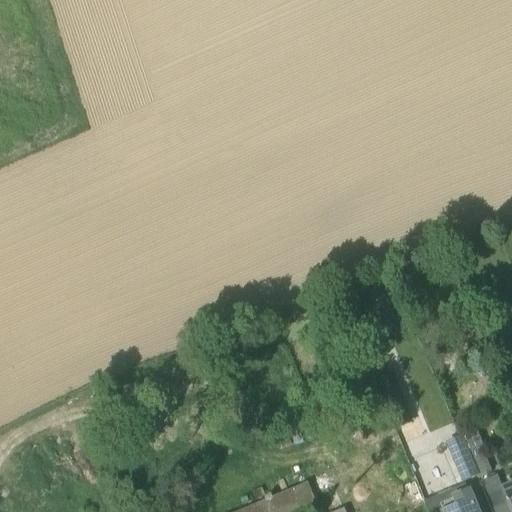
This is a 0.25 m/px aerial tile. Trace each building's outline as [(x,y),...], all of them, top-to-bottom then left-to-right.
[(393,375),(377,381),(387,405),(403,399),(393,375)] [(461,439),(477,477),(491,471),(481,447),(484,446),(478,432),(461,439)] [(477,477),(461,439),(447,445),(452,459),(462,483),(477,477)] [(326,457),(315,462),(319,470),(330,465),(326,457)] [(511,511),(511,484),(502,489),(497,476),(484,482),(490,497),(496,511),(499,511),(509,508),(510,511),(511,511)] [(344,511),(343,510),(337,511),(301,511),(317,505),(308,483),(272,498),(271,496),(264,499),(265,501),(240,511),(344,511)] [(422,500),(415,483),(405,487),(412,505),(422,501),(422,500)] [(476,511),(464,483),(422,500),(422,501),(426,511),(476,511)]
